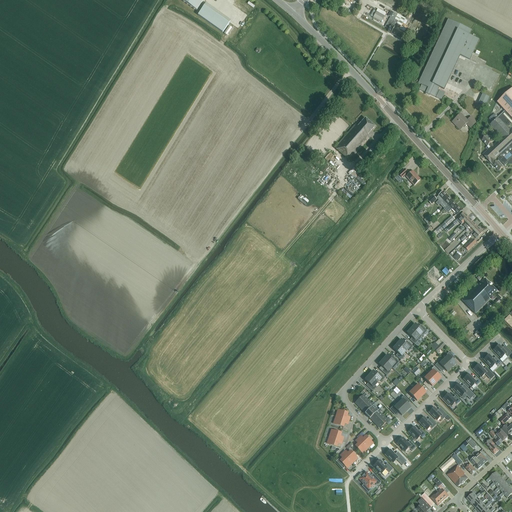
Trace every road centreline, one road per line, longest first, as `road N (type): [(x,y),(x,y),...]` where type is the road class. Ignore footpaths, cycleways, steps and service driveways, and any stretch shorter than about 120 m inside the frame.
road 1 (track): [(351,70),(179,290)]
road 2 (residential): [(416,308),(338,395),(385,444)]
road 3 (secondary): [(500,231),(393,115)]
road 4 (track): [(284,252),(342,185),(345,164),(331,148)]
road 5 (secondary): [(381,101),(293,13)]
